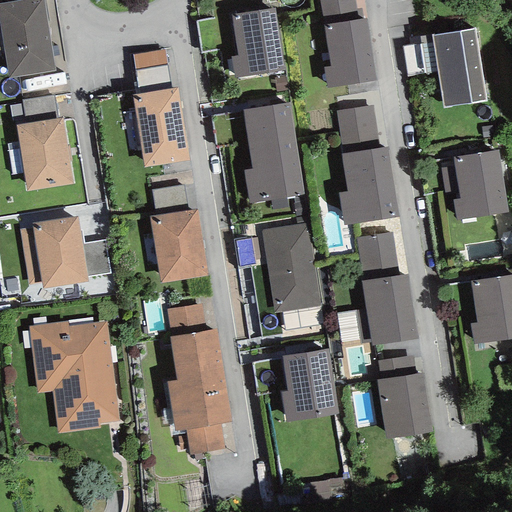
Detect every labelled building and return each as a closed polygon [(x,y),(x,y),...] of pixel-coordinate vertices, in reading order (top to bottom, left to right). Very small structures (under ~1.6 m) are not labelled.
[(47,0),(42,0),(2,7),(14,78),(59,71),(47,0)] [(273,0),(249,0),(228,4),(243,80),(287,72),(273,0)] [(360,0),(356,0),(316,8),(330,83),(375,75),(360,0)] [(473,10),(429,18),(443,94),(488,86),(473,10)] [(182,81),(138,88),(150,163),(194,156),(182,81)] [(294,96),(249,104),(263,180),(308,172),(294,96)] [(68,111),(18,119),(29,188),(79,180),(68,111)] [(383,124),(338,133),(352,208),(397,200),(383,124)] [(493,129),(448,138),(463,214),(507,205),(493,129)] [(157,198),(188,193),(185,178),(154,184),(157,198)] [(198,196),(154,202),(164,270),(208,263),(198,196)] [(315,203),(271,212),(285,287),(330,279),(315,203)] [(78,210),(29,217),(40,289),(90,281),(78,210)] [(511,234),(468,243),(482,319),(511,313),(511,234)] [(408,251),(363,260),(378,335),(422,327),(408,251)] [(106,306),(28,316),(37,379),(53,377),(58,418),(120,410),(106,306)] [(335,313),(291,321),(305,397),(349,389),(335,313)] [(217,317),(170,324),(189,456),(236,449),(217,317)] [(427,353),(382,362),(396,438),(441,429),(427,353)]
